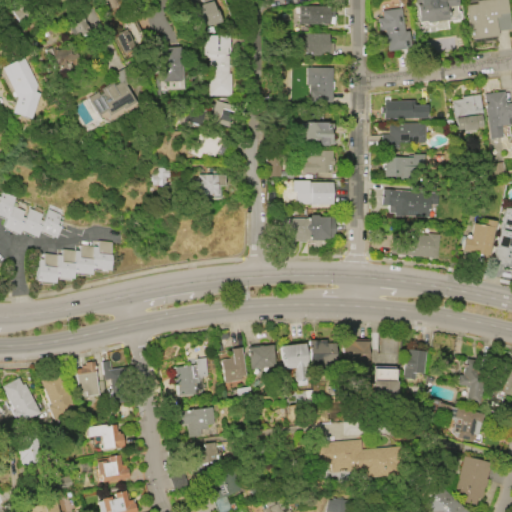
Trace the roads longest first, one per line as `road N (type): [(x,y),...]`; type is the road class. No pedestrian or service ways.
road 1 (residential): [(507,511),(168,497),(131,326)]
road 2 (primary): [(511,304),(407,284),(306,277),(125,299)]
road 3 (primary): [(131,326),(305,305),(511,332)]
road 4 (residential): [(352,307),(357,0)]
road 5 (residential): [(262,278),(248,165),(258,12),(287,0)]
road 6 (residential): [(511,67),(357,91)]
road 7 (primary): [(0,347),(131,326)]
road 8 (primary): [(125,299),(0,319)]
